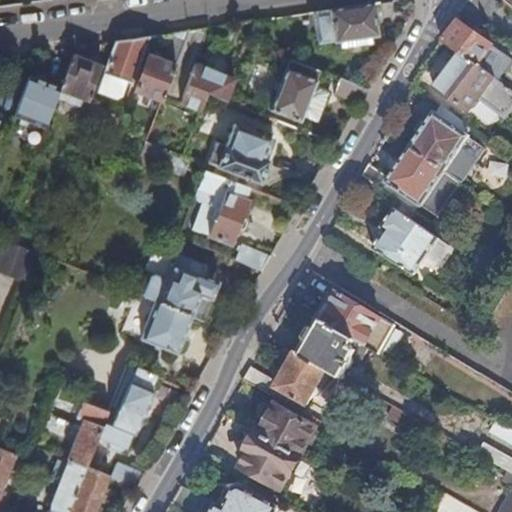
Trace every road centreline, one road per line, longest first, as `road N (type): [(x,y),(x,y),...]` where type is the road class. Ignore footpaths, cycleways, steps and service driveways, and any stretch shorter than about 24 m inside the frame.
road 1 (residential): [(443,0),(147,511)]
road 2 (residential): [(247,0),(0,38)]
